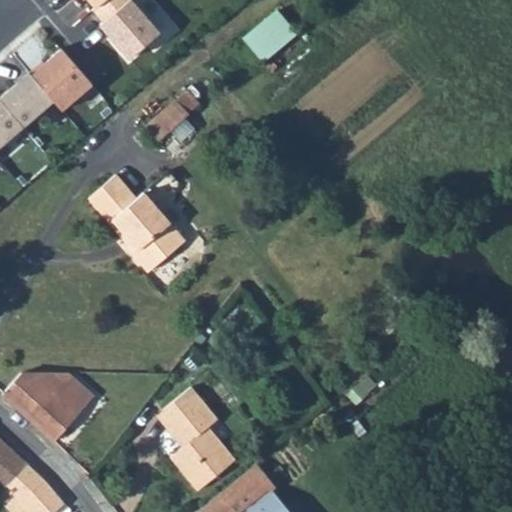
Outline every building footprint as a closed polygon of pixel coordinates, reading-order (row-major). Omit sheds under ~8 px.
[(266,60),(300,29),(278,4),(244,35),(266,60)] [(42,64),(28,76),(52,104),(61,114),(91,89),(61,54),(45,68),(42,64)] [(28,76),(0,99),(0,103),(21,129),(52,104),(28,76)] [(144,126),(158,142),(188,116),(175,100),(144,126)] [(0,103),(0,147),(21,129),(0,103)] [(109,222),(112,219),(136,249),(131,253),(146,271),(183,240),(141,191),(133,198),(114,175),(87,197),(109,222)] [(0,393),(53,442),(91,397),(64,371),(21,371),(0,393)] [(160,409),(173,425),(165,431),(178,448),(167,455),(193,491),(231,461),(205,427),(215,420),(189,386),(160,409)] [(153,414),(165,431),(173,425),(160,409),(153,414)] [(0,490),(26,462),(0,438),(0,490)] [(26,462),(0,490),(0,503),(8,511),(53,511),(65,502),(26,462)] [(234,492),(228,483),(214,495),(227,511),(290,511),(279,496),(283,493),(266,469),(234,492)]
